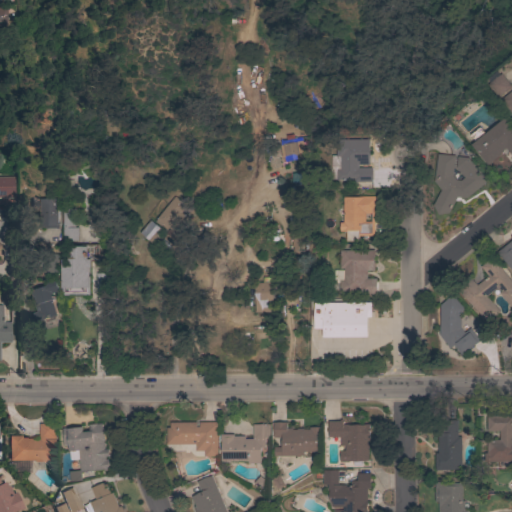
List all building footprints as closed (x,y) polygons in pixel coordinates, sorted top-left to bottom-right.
[(511,87),(499,98),(488,84),(489,83),(486,80),(497,71),(499,75),(501,73),(511,87)] [(511,112),(501,99),(511,90),(511,112)] [(511,126),(511,153),(507,148),(500,153),(501,154),(488,165),(472,145),(474,143),(473,141),(487,129),(488,131),(504,117),(511,126)] [(369,139),(369,165),(358,165),(358,167),(372,167),(372,182),(354,182),(354,180),(337,180),(337,176),(331,176),(331,155),(336,155),(336,139),(369,139)] [(302,140),(304,153),(306,153),(307,157),(286,161),(285,157),(282,157),(280,145),(282,145),(282,144),(302,140)] [(438,154),(455,156),(453,175),(456,179),(460,180),(464,177),(456,167),(457,156),(468,158),(487,181),(467,198),(458,196),(449,213),(439,214),(434,205),(441,190),(435,181),(438,154)] [(292,173),(299,173),(299,172),(308,172),(308,183),(292,183),(292,173)] [(0,177),(13,177),(13,203),(0,203),(0,177)] [(186,205),(181,212),(190,218),(180,231),(174,226),(172,230),(169,227),(168,228),(163,224),(161,226),(156,221),(157,219),(156,219),(174,196),(186,205)] [(376,197),(376,213),(374,213),(374,235),(359,235),(359,241),(348,241),(348,231),(340,231),(340,222),(343,222),(343,197),(376,197)] [(58,228),(40,228),(40,210),(31,210),(31,198),(58,198),(58,228)] [(78,241),(63,241),(62,206),(75,206),(75,227),(78,227),(78,241)] [(150,220),(162,229),(152,242),(140,233),(150,220)] [(511,269),(498,252),(511,240),(511,269)] [(339,250),(373,249),(374,270),(367,270),(367,278),(376,278),(377,294),(360,294),(360,291),(344,292),(344,268),(340,268),(339,250)] [(43,272),(43,253),(57,253),(57,272),(43,272)] [(511,281),(511,305),(511,306),(499,292),(501,291),(497,287),(486,296),(500,311),(488,322),(456,288),(469,276),(477,285),(488,276),(480,266),(491,257),(511,281)] [(90,259),(90,295),(62,295),(62,259),(90,259)] [(107,273),(107,289),(96,289),(96,273),(107,273)] [(255,282),(263,282),(263,277),(273,276),(274,312),(256,312),(255,282)] [(57,315),(56,315),(57,318),(45,322),(44,319),(37,322),(34,313),(38,311),(32,291),(45,286),(44,285),(56,281),(59,291),(52,293),(54,299),(52,299),(57,315)] [(474,345),(462,354),(455,345),(451,348),(440,335),(440,305),(451,295),(465,309),(460,313),(461,328),(474,345)] [(371,302),(371,317),(367,317),(368,336),(324,337),(324,328),(315,328),(314,303),(371,302)] [(0,306),(2,306),(2,323),(10,323),(10,343),(0,343),(0,306)] [(511,461),(485,461),(485,453),(488,453),(488,440),(500,440),(500,431),(487,431),(487,415),(511,415),(511,461)] [(370,446),(368,446),(369,461),(362,461),(362,466),(354,466),(354,461),(341,462),(340,450),(345,450),(345,445),(341,445),(341,437),(329,437),(328,421),(340,421),(340,419),(343,419),(343,424),(369,424),(370,446)] [(462,469),(436,470),(435,453),(438,453),(438,433),(445,433),(444,420),(457,420),(458,436),(461,436),(462,469)] [(175,450),(172,450),(169,448),(167,444),(167,427),(170,427),(170,422),(196,422),(196,427),(199,427),(199,421),(216,421),(216,423),(218,423),(218,456),(199,456),(196,456),(193,454),(191,452),(189,450),(187,450),(175,450)] [(288,422),(288,424),(286,424),(286,428),(292,428),(292,430),(297,429),(297,428),(303,428),(303,429),(310,429),(309,427),(319,427),(320,451),(304,452),(304,455),(275,456),(274,447),(282,447),(282,438),(274,438),(273,425),(272,422),(288,422)] [(56,423),(55,461),(47,460),(47,462),(33,462),(33,461),(8,461),(8,436),(20,436),(20,438),(32,438),(32,439),(39,439),(39,423),(56,423)] [(79,449),(77,450),(77,451),(73,451),(73,450),(70,451),(69,445),(64,445),(63,434),(64,433),(63,428),(83,426),(83,432),(89,431),(89,424),(102,423),(102,428),(104,428),(105,441),(104,441),(105,447),(104,447),(104,449),(108,449),(109,456),(105,456),(106,459),(108,459),(109,470),(105,470),(105,469),(81,472),(79,449)] [(234,434),(234,436),(245,436),(245,438),(253,438),(253,424),(269,424),(269,437),(265,437),(265,448),(261,448),(261,463),(248,463),(248,461),(222,461),(222,441),(221,441),(221,434),(234,434)] [(370,473),(370,488),(367,488),(367,511),(333,511),(333,510),(343,510),(343,507),(333,507),(329,497),(329,490),(328,490),(328,484),(323,484),(323,470),(338,470),(338,484),(346,484),(346,486),(350,486),(350,481),(357,481),(357,473),(370,473)] [(227,511),(196,511),(194,507),(196,506),(192,496),(201,492),(197,482),(212,475),(227,511)] [(88,502),(95,499),(90,488),(105,481),(110,493),(112,492),(119,507),(121,506),(123,511),(84,511),(82,507),(88,502)] [(439,511),(439,501),(435,501),(435,482),(444,482),(444,483),(461,483),(462,500),(463,500),(464,511),(467,511),(439,511)] [(14,511),(0,511),(0,483),(1,483),(14,511)] [(73,487),(81,508),(70,511),(67,511),(60,493),(73,487)] [(62,503),(66,511),(54,511),(53,507),(62,503)]
